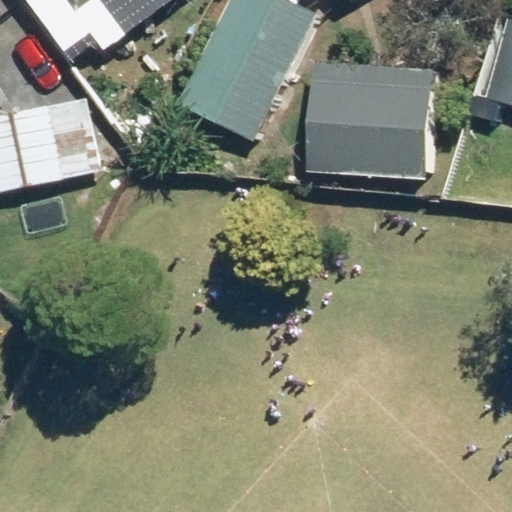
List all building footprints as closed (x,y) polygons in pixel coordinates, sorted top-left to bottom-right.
[(62,0),(77,20),(105,0),(62,0)] [(281,0),(245,0),(188,111),(250,143),(315,17),(281,0)] [(487,91),(511,97),(511,17),(508,16),(487,91)] [(426,84),(332,84),(332,177),(425,178),(426,84)] [(0,126),(0,201),(109,179),(94,107),(0,126)]
